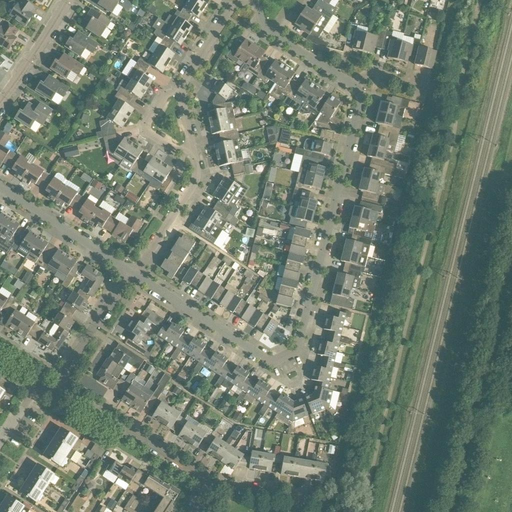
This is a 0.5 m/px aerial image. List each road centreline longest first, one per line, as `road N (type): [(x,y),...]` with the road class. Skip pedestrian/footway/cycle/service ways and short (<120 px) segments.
road 1 (residential): [(133,273),(258,357),(295,355),(361,107),(356,89)]
road 2 (unknown): [(421,511),(446,413),(511,294)]
road 3 (residential): [(207,481),(60,396)]
road 4 (residential): [(0,187),(133,273)]
road 5 (residential): [(60,396),(67,367),(133,273)]
road 6 (residential): [(193,170),(151,130),(153,110),(169,90),(187,94)]
road 7 (residential): [(0,101),(68,0)]
